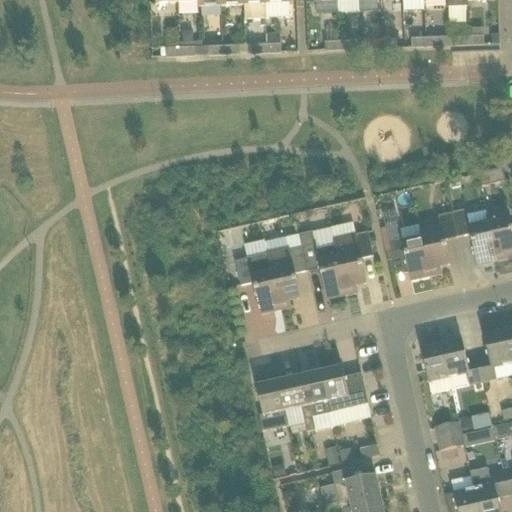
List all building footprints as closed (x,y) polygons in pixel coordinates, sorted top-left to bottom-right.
[(223,8),(222,0),(201,0),(201,4),(199,4),(200,9),(223,8)] [(222,0),(223,8),(245,7),(244,0),(222,0)] [(447,0),(448,10),(468,9),(467,0),(447,0)] [(194,44),(193,32),(183,33),(183,44),(194,44)] [(268,46),(280,46),(280,37),(268,37),(268,46)] [(469,39),(470,47),(484,47),(483,38),(469,39)] [(454,48),(470,47),(469,39),(455,39),(454,48)] [(411,49),(425,49),(425,40),(411,41),(411,49)] [(425,40),(425,49),(440,48),(439,40),(425,40)] [(368,51),(382,51),(382,42),(367,43),(368,51)] [(382,42),(382,51),(397,50),(397,42),(382,42)] [(204,58),(225,57),(225,49),(222,49),(222,43),(203,44),(204,58)] [(324,53),(339,52),(339,44),(324,45),(324,53)] [(353,44),(339,44),(339,52),(354,52),(353,44)] [(280,46),(268,46),(252,47),(252,56),(281,55),(280,46)] [(225,57),(237,56),(237,48),(225,49),(225,57)] [(181,59),(195,58),(195,49),(181,50),(181,59)] [(165,50),(165,59),(181,59),(181,50),(165,50)] [(503,170),(478,176),(481,189),(506,184),(503,170)] [(460,189),(459,182),(450,184),(452,191),(460,189)] [(471,237),(478,268),(498,263),(488,219),(487,219),(486,213),(467,217),(466,212),(452,215),(458,240),(471,237)] [(511,252),(511,230),(508,214),(488,219),(498,263),(504,262),(503,255),(511,252)] [(436,270),(450,267),(445,243),(458,240),(452,215),(438,218),(441,230),(420,234),(422,241),(423,241),(432,278),(438,277),(436,270)] [(404,252),(411,283),(432,278),(423,241),(422,241),(403,245),(399,227),(385,230),(391,255),(404,252)] [(320,271),(327,301),(348,297),(336,248),(335,248),(317,253),(313,234),(299,237),(302,249),(307,273),(320,271)] [(352,289),(366,286),(361,261),(373,259),(368,234),(333,242),(335,248),(336,248),(348,297),(354,296),(352,289)] [(289,303),(300,301),(294,276),(307,273),(302,249),(289,252),(287,240),(265,245),(268,257),(272,275),(273,274),(281,312),(291,310),(289,303)] [(261,316),(281,312),(273,274),(272,275),(268,257),(249,261),(235,264),(240,288),(254,285),(261,316)] [(483,384),(496,381),(511,377),(511,367),(504,333),(484,338),(488,358),(478,361),(483,384)] [(452,391),(468,387),(483,384),(478,361),(467,363),(462,343),(442,347),(452,391)] [(421,352),(429,386),(431,396),(452,391),(442,347),(421,352)] [(371,419),(362,376),(345,380),(343,370),(321,375),(333,429),(371,419)] [(321,375),(300,379),(306,409),(302,410),(304,422),(313,420),(316,432),(316,433),(333,429),(321,375)] [(300,379),(278,384),(285,413),(302,410),(306,409),(300,379)] [(278,384),(257,389),(263,418),(259,419),(263,439),(272,438),(268,417),(285,413),(278,384)] [(511,420),(511,411),(502,413),(504,423),(511,420)] [(316,432),(313,420),(304,422),(307,434),(311,433),(316,432)] [(474,431),(473,424),(467,420),(460,422),(463,433),(474,431)] [(462,436),(461,432),(459,425),(435,430),(438,442),(462,436)] [(507,427),(495,430),(498,442),(510,439),(507,427)] [(438,442),(440,453),(464,448),(462,438),(462,436),(438,442)] [(475,448),(472,436),(463,438),(466,451),(475,448)] [(360,460),(378,457),(376,448),(359,450),(360,460)] [(340,466),(337,453),(336,449),(325,452),(326,456),(329,468),(340,466)] [(354,462),(351,451),(339,453),(342,465),(354,462)] [(286,477),(284,468),(272,470),(274,479),(286,477)] [(376,478),(368,480),(366,468),(332,476),(334,487),(320,490),(324,508),(326,507),(326,511),(339,511),(338,505),(350,502),(351,506),(381,500),(376,478)] [(511,497),(511,471),(503,474),(508,498),(511,497)] [(478,511),(500,511),(498,500),(508,498),(503,474),(488,477),(488,473),(471,477),(471,479),(478,511)] [(445,498),(448,511),(478,511),(471,479),(452,483),(455,496),(445,498)] [(383,511),(381,500),(351,506),(350,502),(338,505),(339,511),(383,511)]
